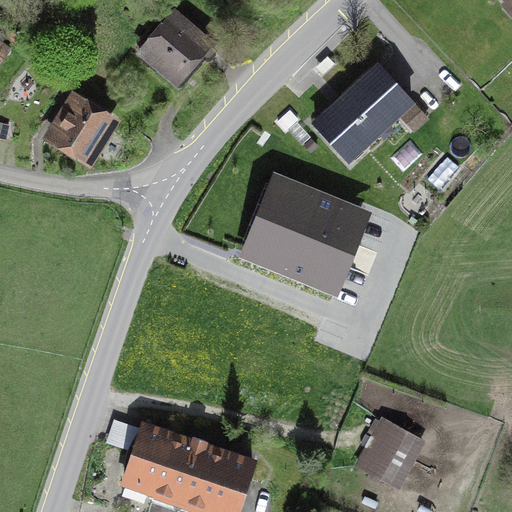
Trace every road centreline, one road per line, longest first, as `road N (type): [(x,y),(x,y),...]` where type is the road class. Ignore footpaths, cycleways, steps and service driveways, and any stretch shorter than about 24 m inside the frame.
road 1 (unclassified): [(50,511),(166,190)]
road 2 (track): [(89,396),(173,403),(352,439)]
road 3 (unclassified): [(166,190),(220,123),(346,0)]
road 4 (residential): [(0,173),(166,190)]
